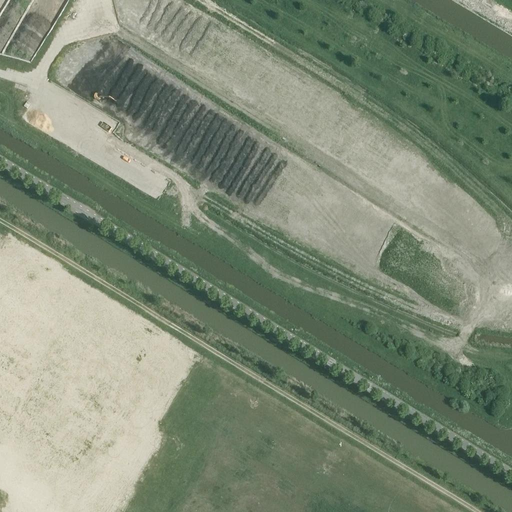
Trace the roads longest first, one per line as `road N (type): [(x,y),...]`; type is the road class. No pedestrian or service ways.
road 1 (unclassified): [(511,474),(0,161)]
road 2 (track): [(0,221),(476,511)]
